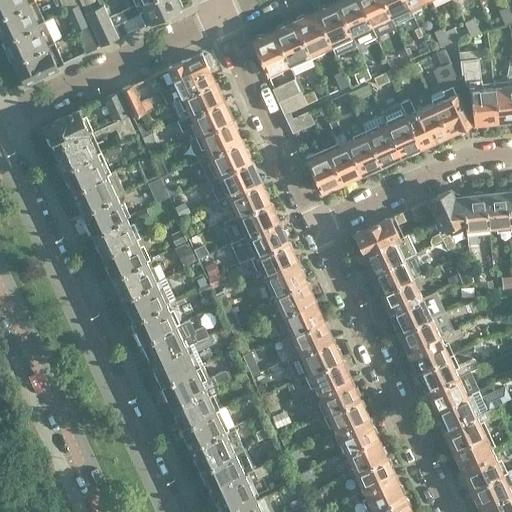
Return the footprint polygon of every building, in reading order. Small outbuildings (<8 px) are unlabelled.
[(34,0),(29,0),(0,13),(0,35),(3,36),(4,37),(43,20),(34,0)] [(0,0),(0,13),(29,0),(0,0)] [(147,0),(139,4),(109,17),(113,25),(121,21),(143,11),(146,19),(142,21),(144,25),(180,9),(179,6),(181,4),(178,0),(147,0)] [(337,0),(334,2),(350,36),(350,35),(358,51),(366,47),(358,32),(370,26),(358,0),(337,0)] [(358,0),(370,26),(381,21),(384,29),(394,25),(390,17),(382,0),(358,0)] [(382,0),(390,17),(410,7),(406,0),(382,0)] [(318,9),(314,11),(330,45),(350,36),(334,2),(326,6),(324,4),(319,7),(318,9)] [(85,13),(98,42),(100,45),(118,37),(113,25),(103,4),(85,13)] [(511,17),(505,4),(497,9),(503,24),(511,20),(511,17)] [(297,19),(293,21),(309,55),(330,45),(314,11),(305,15),(303,14),(298,16),(297,19)] [(73,18),(78,30),(86,26),(81,14),(73,18)] [(471,16),(463,19),(471,34),(478,31),(471,16)] [(43,20),(4,37),(8,47),(6,50),(9,56),(13,57),(14,59),(53,41),(43,20)] [(276,29),(272,31),(288,65),(293,74),(313,64),(309,55),(293,21),(285,25),(282,24),(277,26),(276,29)] [(452,25),(444,28),(449,40),(457,37),(452,25)] [(86,26),(78,30),(75,31),(83,48),(85,53),(96,47),(86,26)] [(443,28),(433,33),(438,45),(448,40),(443,28)] [(256,39),(252,40),(267,73),(272,70),(273,72),(288,65),(272,31),(264,35),(262,33),(257,36),(256,39)] [(53,41),(14,59),(18,68),(16,71),(19,77),(23,78),(24,80),(63,62),(61,58),(53,41)] [(445,97),(433,102),(447,132),(449,131),(452,132),(457,130),(458,128),(468,123),(467,119),(469,118),(457,91),(455,92),(454,89),(456,88),(451,74),(453,73),(443,50),(435,54),(441,66),(433,70),(445,97)] [(202,52),(167,68),(172,78),(173,78),(180,93),(212,79),(207,68),(209,67),(202,52)] [(420,57),(414,61),(418,69),(424,66),(420,57)] [(468,86),(469,86),(473,116),(474,116),(475,121),(485,120),(488,122),(493,122),(495,119),(497,119),(494,85),(482,86),(478,57),(460,60),(461,73),(464,73),(465,85),(468,85),(468,86)] [(511,64),(509,65),(506,76),(507,80),(508,83),(494,85),(497,119),(499,119),(501,121),(508,120),(510,118),(511,117),(511,64)] [(364,68),(352,73),(356,82),(368,77),(364,68)] [(394,69),(385,73),(389,81),(395,93),(403,89),(394,69)] [(389,81),(385,73),(374,78),(378,86),(389,81)] [(338,89),(347,86),(341,74),(332,78),(338,89)] [(295,77),(273,87),(280,103),(302,93),(295,77)] [(212,79),(180,93),(172,98),(181,117),(221,99),(218,92),(220,88),(217,83),(213,82),(212,79)] [(346,90),(350,97),(351,100),(370,92),(365,82),(346,90)] [(140,101),(135,89),(132,84),(120,89),(122,94),(121,94),(132,117),(144,111),(140,101)] [(117,90),(103,97),(113,119),(114,119),(127,112),(128,112),(119,94),(117,90)] [(313,90),(303,95),(307,103),(316,98),(313,90)] [(350,97),(346,90),(328,99),(332,106),(350,97)] [(302,93),(280,103),(285,113),(307,103),(302,93)] [(374,101),(384,122),(399,154),(407,151),(410,153),(417,149),(418,146),(419,145),(404,113),(392,119),(382,97),(374,101)] [(405,113),(404,113),(419,145),(435,138),(438,138),(444,136),(445,133),(447,132),(433,102),(415,110),(415,108),(414,109),(409,97),(400,101),(405,113)] [(148,98),(140,101),(145,111),(152,108),(148,98)] [(226,109),(221,99),(181,117),(177,118),(178,119),(182,128),(193,123),(198,133),(230,118),(232,114),(229,110),(226,109)] [(81,107),(44,124),(46,128),(43,130),(51,149),(54,148),(89,131),(80,112),(82,111),(81,107)] [(308,110),(288,119),(293,131),(297,129),(297,130),(314,123),(308,110)] [(89,131),(54,148),(56,152),(53,153),(61,170),(63,169),(97,153),(91,139),(115,129),(121,141),(137,134),(127,112),(114,119),(115,121),(90,133),(89,131)] [(362,124),(365,131),(379,164),(381,163),(384,165),(390,162),(390,158),(399,154),(384,122),(381,115),(362,124)] [(230,118),(198,133),(204,146),(186,154),(189,162),(208,154),(240,139),(236,131),(237,127),(235,122),(231,121),(230,118)] [(335,145),(325,150),(339,182),(341,181),(344,183),(351,180),(351,176),(359,173),(345,141),(335,119),(334,119),(327,123),(332,134),(330,135),(332,140),(335,145)] [(145,120),(137,123),(142,133),(150,130),(145,120)] [(365,131),(345,141),(359,173),(368,169),(371,171),(378,168),(378,164),(379,164),(365,131)] [(151,132),(142,136),(149,151),(158,147),(151,132)] [(240,139),(208,154),(217,173),(248,158),(250,155),(248,150),(244,149),(240,139)] [(113,146),(102,152),(105,158),(116,153),(113,146)] [(311,158),(307,160),(321,190),(329,187),(332,189),(338,186),(338,182),(339,182),(325,150),(310,157),(311,158)] [(97,153),(63,169),(65,173),(63,174),(70,190),(106,173),(97,153)] [(248,158),(217,173),(223,187),(205,196),(208,202),(226,193),(258,179),(254,171),(256,168),(254,163),(250,161),(248,158)] [(112,171),(106,173),(70,190),(71,192),(74,190),(76,194),(73,195),(80,212),(116,195),(122,192),(112,171)] [(168,173),(161,177),(165,185),(172,182),(168,173)] [(169,196),(160,176),(149,181),(158,201),(169,196)] [(258,179),(226,193),(208,202),(212,211),(230,202),(236,215),(268,200),(267,199),(269,196),(267,190),(263,190),(258,179)] [(495,191),(484,192),(488,227),(511,225),(507,190),(506,191),(503,188),(497,189),(495,191)] [(429,198),(429,199),(426,201),(429,208),(440,231),(465,220),(463,195),(459,196),(459,193),(453,191),(451,192),(449,189),(429,198)] [(473,194),(463,195),(465,220),(466,230),(467,242),(476,242),(476,237),(475,237),(474,229),(488,227),(484,192),(483,192),(480,191),(475,191),(473,194)] [(116,195),(80,212),(81,213),(83,212),(85,215),(82,217),(90,233),(126,216),(116,195)] [(268,200),(236,215),(244,234),(277,219),(273,212),(275,209),(273,204),(269,203),(268,200)] [(425,201),(411,208),(414,215),(428,209),(425,201)] [(183,202),(174,206),(179,216),(188,212),(183,202)] [(389,216),(353,233),(358,242),(356,245),(359,250),(362,251),(363,254),(403,235),(397,223),(405,219),(402,211),(389,217),(389,216)] [(126,216),(90,233),(91,235),(93,234),(95,237),(93,238),(99,253),(135,237),(126,216)] [(277,219),(244,234),(254,254),(286,239),(287,236),(285,231),(282,230),(277,219)] [(182,225),(172,231),(178,243),(188,238),(182,225)] [(449,232),(442,235),(448,247),(454,244),(449,232)] [(405,234),(403,235),(363,254),(364,254),(362,257),(365,263),(368,264),(372,273),(405,259),(404,258),(414,253),(405,234)] [(232,240),(241,260),(253,254),(243,235),(232,240)] [(135,237),(99,253),(101,256),(103,255),(105,258),(102,260),(110,276),(146,260),(135,237)] [(286,239),(254,254),(258,264),(252,267),(256,276),(262,273),(294,258),(291,251),(293,248),(291,243),(287,242),(286,239)] [(187,242),(172,249),(180,266),(195,259),(187,242)] [(405,259),(372,273),(376,281),(374,284),(377,290),(380,291),(381,293),(414,278),(408,265),(417,260),(418,255),(417,252),(414,253),(404,258),(405,259)] [(294,258),(262,273),(256,276),(260,285),(267,283),(272,293),(304,279),(303,277),(305,274),(303,269),(299,268),(294,258)] [(146,260),(110,276),(111,278),(113,277),(115,280),(113,282),(120,298),(156,281),(146,260)] [(208,275),(218,271),(213,262),(204,266),(208,275)] [(459,279),(469,275),(466,268),(456,272),(459,279)] [(220,271),(207,277),(212,287),(225,281),(220,271)] [(511,274),(499,276),(500,288),(511,286),(511,274)] [(203,275),(195,278),(198,286),(207,282),(203,275)] [(156,281),(120,298),(121,299),(123,298),(125,302),(123,303),(130,319),(166,302),(171,299),(161,278),(156,281)] [(414,278),(381,293),(382,294),(380,296),(382,301),(386,302),(390,312),(422,297),(414,278)] [(304,279),(272,293),(280,312),(312,298),(309,290),(310,287),(308,281),(305,281),(304,279)] [(478,283),(479,295),(487,294),(486,282),(478,283)] [(206,284),(195,289),(198,296),(209,291),(206,284)] [(233,309),(224,291),(215,295),(224,314),(233,309)] [(422,297),(390,312),(394,320),(392,323),(396,332),(431,316),(422,297)] [(312,298),(280,312),(272,317),(276,325),(284,321),(290,332),(321,317),(321,316),(323,314),(321,309),(317,308),(312,298)] [(166,302),(130,319),(131,322),(133,321),(135,324),(133,325),(140,340),(176,324),(174,321),(176,319),(176,315),(175,314),(174,312),(172,310),(169,310),(166,302)] [(242,329),(233,311),(224,315),(233,333),(242,329)] [(431,316),(396,332),(400,340),(403,341),(408,351),(440,336),(431,316)] [(321,317),(283,335),(292,355),(299,352),(330,337),(327,330),(328,326),(326,321),(323,320),(321,317)] [(444,324),(448,332),(456,328),(452,321),(444,324)] [(197,340),(193,331),(185,335),(180,323),(176,325),(176,324),(140,340),(147,356),(150,355),(152,361),(197,340)] [(440,336),(408,351),(411,358),(410,361),(412,367),(415,368),(416,370),(453,353),(448,342),(463,335),(459,327),(456,328),(448,332),(440,336)] [(197,340),(152,361),(155,367),(152,368),(159,382),(199,364),(193,351),(218,339),(215,332),(197,340)] [(242,333),(235,336),(243,353),(250,350),(242,333)] [(330,337),(299,352),(307,371),(339,356),(341,353),(338,348),(335,347),(330,337)] [(249,352),(243,355),(250,373),(257,370),(249,352)] [(453,353),(416,370),(417,371),(416,374),(418,380),(422,381),(426,390),(458,374),(478,365),(475,359),(471,357),(458,363),(453,353)] [(288,366),(297,362),(294,355),(285,359),(288,366)] [(339,356),(307,371),(317,391),(349,377),(345,369),(346,365),(345,361),(341,360),(339,356)] [(491,359),(483,363),(486,370),(494,366),(491,359)] [(199,364),(159,382),(166,397),(168,396),(172,403),(211,385),(212,384),(227,378),(223,369),(208,376),(205,378),(199,364)] [(245,369),(236,373),(234,374),(237,380),(248,375),(245,369)] [(458,374),(426,390),(429,397),(428,401),(430,406),(434,407),(434,408),(467,393),(458,374)] [(349,377),(317,391),(317,392),(299,400),(303,409),(320,399),(326,411),(357,396),(359,392),(357,387),(353,386),(349,377)] [(211,385),(172,403),(174,409),(172,410),(179,425),(215,409),(208,393),(213,390),(211,385)] [(475,389),(467,393),(434,408),(435,411),(433,413),(436,418),(439,419),(443,427),(493,404),(509,397),(504,385),(478,396),(475,389)] [(357,396),(326,411),(335,431),(366,416),(363,408),(364,404),(362,400),(359,399),(357,396)] [(273,398),(265,402),(269,412),(278,408),(273,398)] [(493,404),(443,427),(447,436),(445,439),(448,445),(451,445),(452,447),(485,432),(479,421),(497,414),(493,404)] [(215,409),(179,425),(186,441),(189,440),(191,445),(224,429),(244,420),(241,413),(230,418),(229,417),(220,421),(215,409)] [(286,410),(272,416),(277,428),(291,421),(286,410)] [(370,425),(366,416),(335,431),(343,449),(376,434),(377,432),(374,426),(370,425)] [(224,429),(191,445),(194,451),(191,453),(198,467),(234,451),(228,438),(248,429),(244,420),(224,429)] [(267,427),(255,432),(259,440),(270,435),(267,427)] [(288,430),(279,434),(284,443),(293,439),(288,430)] [(485,432),(452,447),(453,449),(451,452),(453,457),(457,458),(461,467),(494,452),(509,444),(511,443),(511,435),(491,446),(485,432)] [(375,435),(376,434),(343,449),(353,469),(384,455),(384,454),(385,450),(384,446),(379,445),(375,435)] [(276,448),(265,453),(269,461),(280,456),(276,448)] [(298,448),(288,453),(291,460),(302,456),(298,448)] [(234,451),(198,467),(205,484),(208,483),(211,488),(244,473),(234,451)] [(494,452),(461,467),(465,475),(464,478),(466,484),(470,484),(470,486),(502,471),(494,452)] [(384,455),(353,469),(361,488),(393,474),(389,466),(391,463),(389,458),(385,457),(384,455)] [(243,473),(211,488),(213,494),(211,495),(218,511),(226,511),(258,497),(256,494),(250,481),(268,473),(265,464),(243,473)] [(308,469),(297,474),(301,481),(312,476),(308,469)] [(502,471),(470,486),(471,488),(469,491),(472,497),(475,497),(480,507),(511,491),(511,482),(508,484),(502,471)] [(393,474),(361,488),(370,508),(401,493),(401,492),(403,489),(401,484),(397,483),(393,474)] [(511,511),(511,491),(480,507),(482,511),(511,511)] [(401,493),(370,508),(372,511),(410,511),(407,505),(409,501),(407,497),(402,495),(401,493)] [(317,495),(308,499),(312,506),(320,502),(317,495)] [(352,495),(344,499),(347,506),(356,503),(352,495)] [(291,501),(294,508),(305,503),(302,496),(291,501)] [(262,511),(256,498),(226,511),(262,511)]
